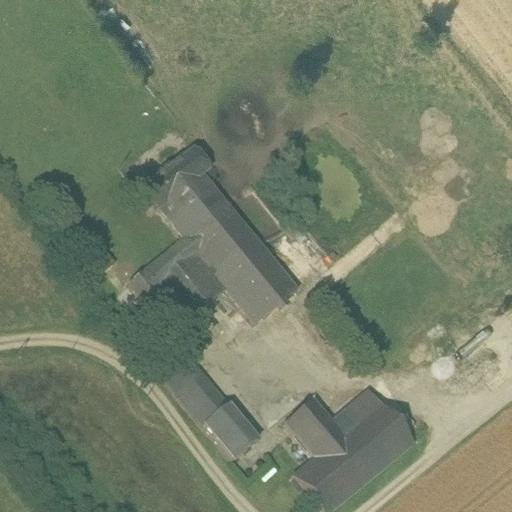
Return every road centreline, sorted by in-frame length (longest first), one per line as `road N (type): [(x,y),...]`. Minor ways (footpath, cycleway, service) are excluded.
road 1 (unclassified): [(259,511),(223,481),(111,343)]
road 2 (unclassified): [(511,387),(357,511)]
